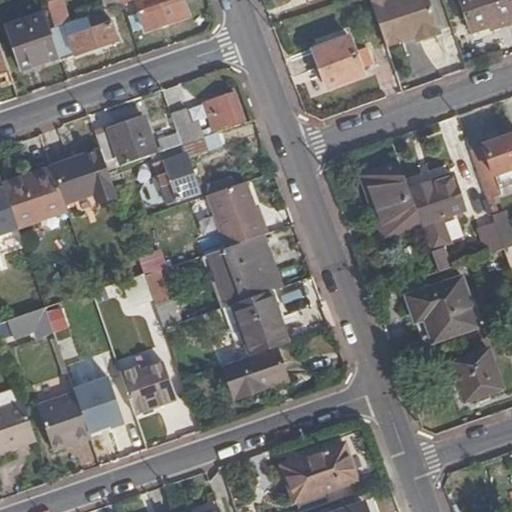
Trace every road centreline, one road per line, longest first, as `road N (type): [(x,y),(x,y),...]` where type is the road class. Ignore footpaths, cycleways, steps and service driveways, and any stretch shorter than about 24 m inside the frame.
road 1 (residential): [(33,511),(381,392)]
road 2 (residential): [(0,125),(251,39)]
road 3 (residential): [(293,151),(381,392)]
road 4 (residential): [(293,151),(511,75)]
